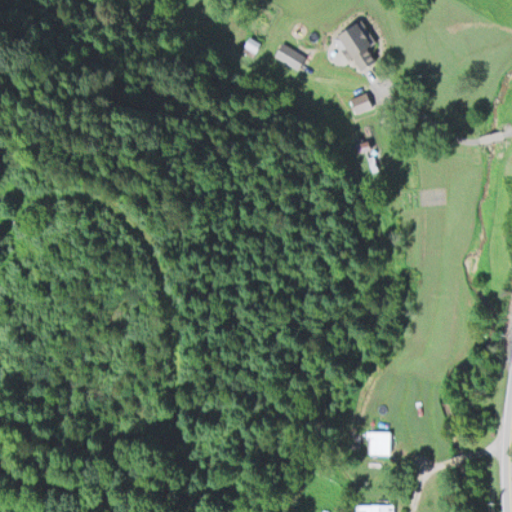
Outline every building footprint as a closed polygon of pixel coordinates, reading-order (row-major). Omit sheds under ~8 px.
[(336,34),(359,68),(375,57),(368,46),(376,41),(361,17),(336,34)] [(250,34),(261,41),(254,52),(243,45),(250,34)] [(283,40),(307,53),(299,67),(275,54),(283,40)] [(349,97),(365,90),(372,105),(356,112),(349,97)] [(355,142),(369,138),(371,148),(358,152),(355,142)] [(369,429),(390,429),(390,451),(369,451),(369,429)] [(364,511),(364,498),(390,497),(390,511),(364,511)]
